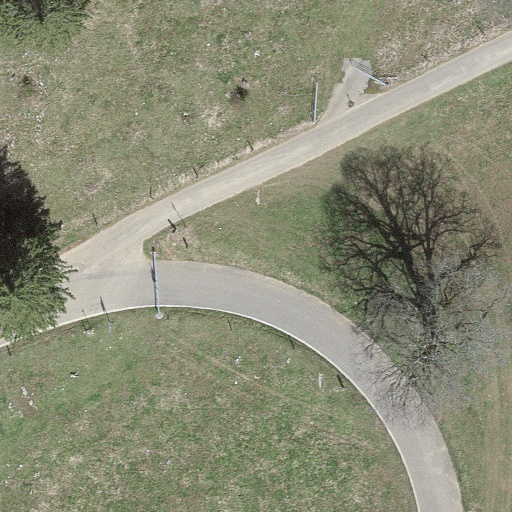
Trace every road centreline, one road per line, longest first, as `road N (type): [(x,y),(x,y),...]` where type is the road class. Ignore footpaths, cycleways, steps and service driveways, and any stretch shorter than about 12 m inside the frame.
road 1 (track): [(511,43),(122,236),(86,295),(108,377),(0,491)]
road 2 (tertiary): [(442,511),(422,447),(392,395),(348,348),(299,313),(235,290),(166,282),(110,288),(0,325)]
